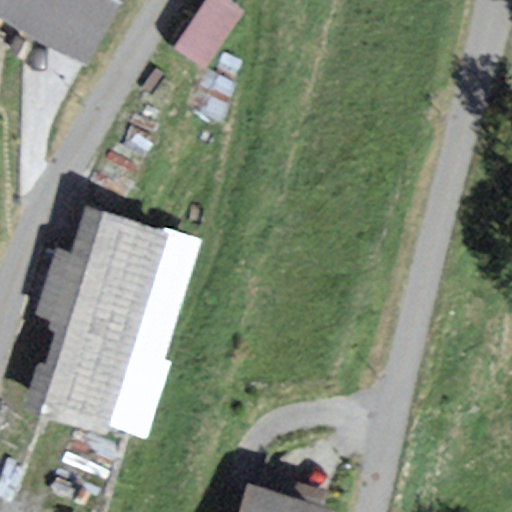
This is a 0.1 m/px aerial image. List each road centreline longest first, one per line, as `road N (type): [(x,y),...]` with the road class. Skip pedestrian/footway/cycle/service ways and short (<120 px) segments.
road 1 (residential): [(490,0),(369,511)]
road 2 (residential): [(0,325),(60,185),(164,0)]
